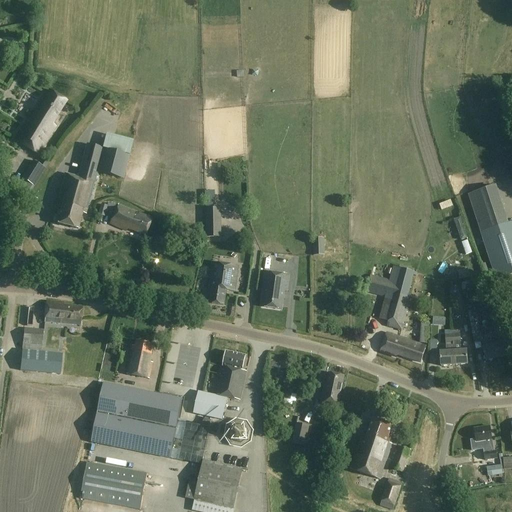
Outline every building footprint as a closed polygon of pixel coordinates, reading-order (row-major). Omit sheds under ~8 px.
[(66,102),(49,92),(34,115),(32,115),(16,141),(37,155),(56,127),(52,124),(66,102)] [(108,135),(104,150),(129,157),(134,141),(108,135)] [(104,150),(87,145),(78,178),(65,175),(58,198),(62,205),(57,224),(78,230),(82,214),(86,215),(96,173),(123,180),(129,157),(104,150)] [(45,169),(33,161),(22,179),(34,187),(45,169)] [(468,195),(481,233),(507,225),(494,187),(468,195)] [(136,211),(118,203),(110,222),(127,230),(128,228),(145,236),(152,219),(136,212),(136,211)] [(221,238),(221,209),(206,209),(207,238),(221,238)] [(511,275),(511,223),(507,225),(481,233),(497,281),(511,275)] [(155,237),(152,246),(155,247),(153,251),(162,254),(167,242),(155,237)] [(325,256),(324,239),(313,240),(313,256),(325,256)] [(239,267),(212,263),(209,289),(212,290),(210,304),(224,306),(226,292),(235,293),(239,267)] [(389,281),(387,289),(408,295),(414,274),(393,268),(389,281)] [(289,276),(265,273),(261,297),(262,297),(261,307),(282,310),(285,293),(287,293),(289,276)] [(389,281),(370,276),(366,293),(385,298),(379,320),(388,322),(387,327),(402,332),(412,296),(408,295),(387,289),(389,281)] [(505,315),(484,277),(476,281),(497,319),(505,315)] [(63,304),(46,302),(44,323),(80,326),(81,309),(63,307),(63,304)] [(483,342),(476,311),(468,313),(475,344),(483,342)] [(431,345),(432,324),(424,323),(423,344),(431,345)] [(24,330),(22,351),(41,353),(43,331),(24,330)] [(500,336),(498,331),(485,334),(487,340),(500,336)] [(453,336),(452,333),(446,334),(446,337),(440,337),(440,343),(446,343),(446,344),(460,343),(459,335),(453,336)] [(407,341),(387,334),(380,352),(397,358),(398,356),(421,363),(426,347),(407,340),(407,341)] [(495,344),(499,358),(511,354),(511,353),(508,341),(495,344)] [(154,345),(136,342),(135,347),(133,346),(127,375),(150,379),(153,363),(150,363),(154,345)] [(431,354),(439,354),(440,342),(432,342),(431,354)] [(486,362),(499,358),(495,344),(482,348),(486,362)] [(196,390),(203,350),(183,346),(176,386),(196,390)] [(454,366),(453,352),(453,346),(446,347),(446,352),(440,353),(441,367),(454,366)] [(22,351),(20,371),(60,375),(62,355),(22,351)] [(453,352),(454,366),(468,365),(467,351),(453,352)] [(220,375),(216,395),(227,398),(240,401),(246,372),(242,371),(245,357),(226,353),(221,375),(220,375)] [(345,377),(329,373),(326,387),(324,387),(320,405),(338,409),(345,377)] [(182,400),(103,384),(91,444),(170,460),(182,400)] [(216,395),(215,396),(206,394),(201,416),(222,420),(227,398),(216,395)] [(288,395),(286,405),(297,407),(299,397),(288,395)] [(393,426),(373,419),(367,436),(361,436),(350,469),(380,480),(392,445),(390,444),(392,438),(389,437),(393,426)] [(234,446),(239,447),(241,447),(250,441),(252,432),(246,424),(236,422),(228,428),(226,437),(232,446),(234,446)] [(309,427),(296,425),(292,444),(305,447),(309,427)] [(492,440),(490,427),(474,429),(476,439),(471,440),(473,451),(484,450),(485,454),(484,454),(485,461),(497,459),(496,452),(494,452),(492,440)] [(348,436),(341,434),(336,451),(342,454),(348,436)] [(329,445),(316,442),(314,451),(308,450),(307,456),(325,460),(329,445)] [(411,451),(399,447),(391,469),(403,473),(411,451)] [(173,460),(180,461),(182,451),(175,450),(173,460)] [(511,458),(503,459),(504,471),(511,469),(511,458)] [(194,501),(210,505),(208,511),(225,511),(227,508),(234,510),(243,470),(243,469),(203,460),(203,461),(198,484),(189,481),(185,499),(194,501)] [(501,461),(486,464),(488,477),(503,475),(501,461)] [(147,475),(87,463),(80,499),(141,511),(147,475)] [(403,484),(390,479),(381,503),(394,507),(403,484)]
